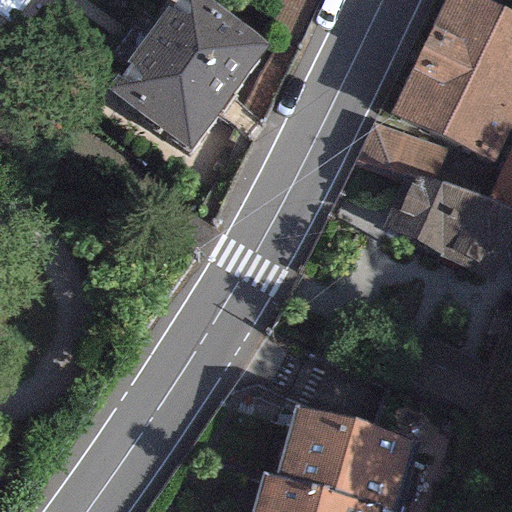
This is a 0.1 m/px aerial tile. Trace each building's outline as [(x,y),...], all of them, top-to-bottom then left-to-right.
[(276,0),(272,9),(308,25),(318,0),(276,0)] [(511,145),(511,27),(461,4),(403,129),(500,173),(511,145)] [(282,65),(201,8),(131,108),(212,165),(282,65)] [(453,165),(379,134),(338,227),(491,292),(511,243),(511,225),(440,195),(453,165)] [(433,335),(413,382),(467,405),(487,358),(433,335)] [(387,511),(404,450),(290,419),(264,511),(387,511)]
